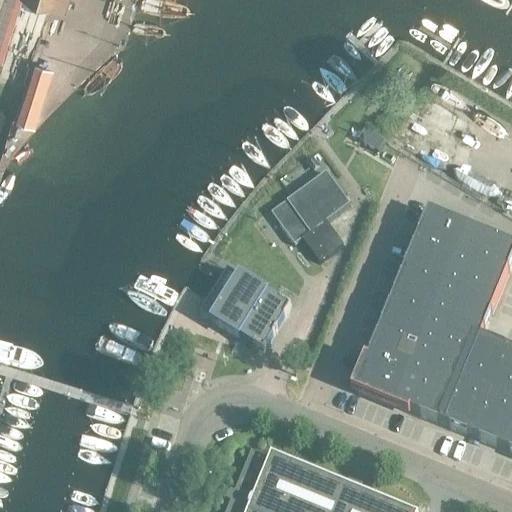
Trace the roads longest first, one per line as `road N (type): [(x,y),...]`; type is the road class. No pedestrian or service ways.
road 1 (unclassified): [(306,423),(406,172),(511,234)]
road 2 (unclassified): [(306,423),(511,510)]
road 3 (unclassified): [(172,511),(204,412),(243,399),(306,423)]
